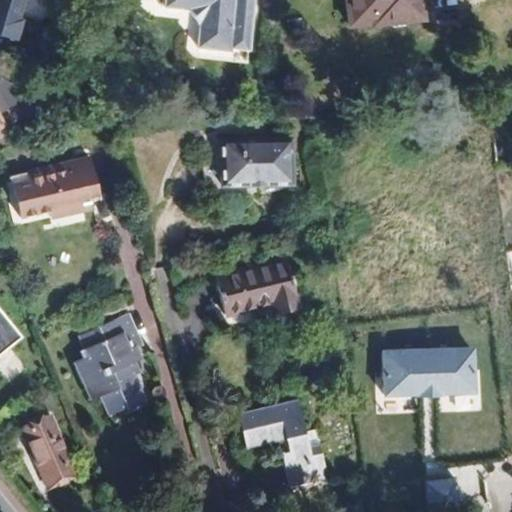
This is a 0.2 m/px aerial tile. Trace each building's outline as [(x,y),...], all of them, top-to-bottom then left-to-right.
[(0,0),(0,36),(13,43),(24,24),(19,21),(28,0),(0,0)] [(164,0),(164,5),(186,8),(197,22),(195,46),(228,49),(228,45),(245,47),(250,0),(164,0)] [(421,19),(419,0),(343,0),(347,26),(421,19)] [(216,159),(221,185),(288,185),(288,139),(215,140),(216,159)] [(88,159),(8,175),(17,218),(58,211),(59,217),(87,211),(85,198),(96,197),(88,159)] [(199,185),(221,185),(216,159),(199,160),(199,185)] [(238,269),(245,308),(268,303),(271,313),(298,306),(285,258),(238,269)] [(222,313),(245,308),(238,269),(212,275),(222,313)] [(0,356),(24,335),(0,304),(0,356)] [(125,401),(143,394),(137,376),(144,373),(135,352),(145,348),(132,316),(81,335),(89,357),(74,363),(90,401),(100,397),(108,418),(128,410),(125,401)] [(471,342),(377,345),(378,394),(473,391),(471,342)] [(146,403),(143,394),(125,401),(128,410),(146,403)] [(299,399),(265,406),(239,414),(246,447),(287,438),(290,450),(280,452),(287,487),(328,478),(320,443),(309,446),(299,399)] [(37,475),(68,462),(50,418),(18,431),(37,475)] [(74,478),(68,462),(37,475),(44,490),(74,478)] [(454,476),(422,479),(424,502),(456,498),(454,476)]
